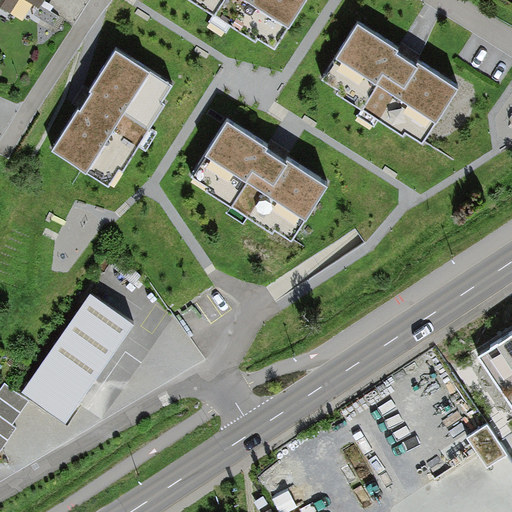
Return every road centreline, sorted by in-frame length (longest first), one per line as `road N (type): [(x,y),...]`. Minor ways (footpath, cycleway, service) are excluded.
road 1 (secondary): [(511,259),(252,431)]
road 2 (residential): [(252,431),(215,382),(181,386),(0,494)]
road 3 (residential): [(100,0),(5,149)]
road 4 (secondary): [(252,431),(127,511)]
